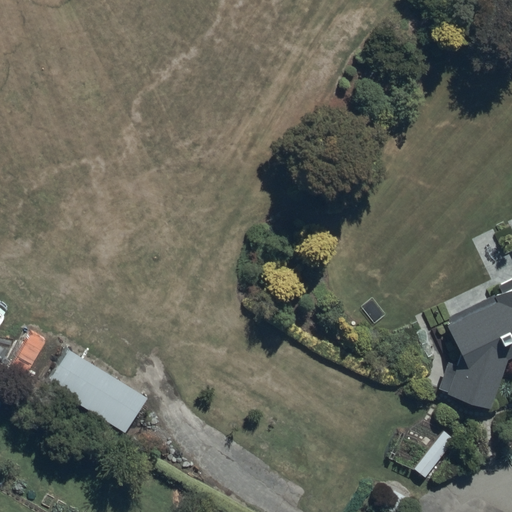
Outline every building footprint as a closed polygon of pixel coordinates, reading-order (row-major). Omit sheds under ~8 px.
[(511,279),(438,319),(454,348),(441,390),(488,405),(504,356),(511,351),(511,279)] [(22,369),(43,334),(27,325),(7,360),(22,369)] [(45,381),(123,431),(144,399),(66,348),(45,381)] [(422,470),(451,434),(441,426),(412,463),(422,470)] [(349,483),(333,469),(315,493),(331,506),(349,483)]
